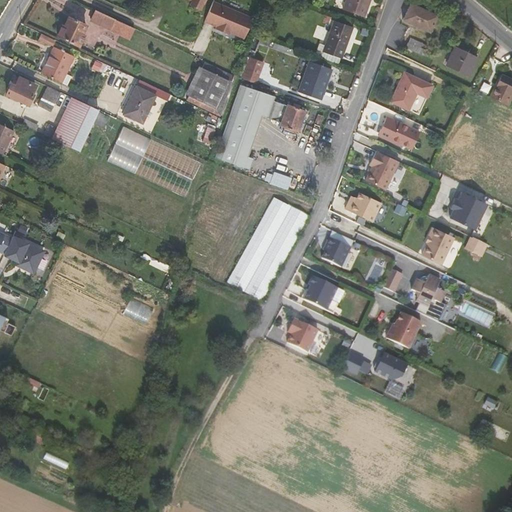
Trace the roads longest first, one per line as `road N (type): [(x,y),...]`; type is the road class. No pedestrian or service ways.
road 1 (residential): [(253,338),(315,222),(396,0)]
road 2 (track): [(169,511),(178,478),(253,338)]
